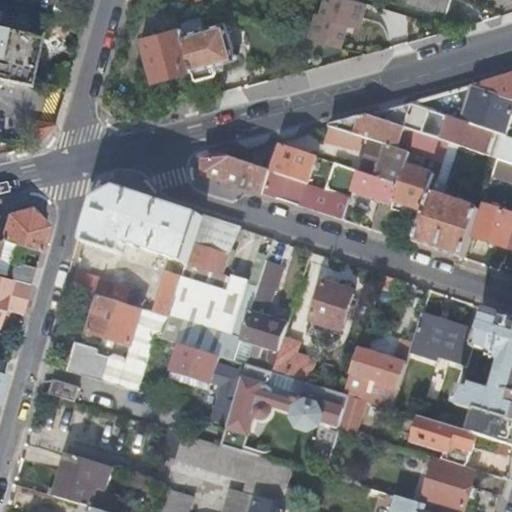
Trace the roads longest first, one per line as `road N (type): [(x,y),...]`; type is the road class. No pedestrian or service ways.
road 1 (residential): [(511,298),(201,200),(170,180),(149,146)]
road 2 (secondary): [(149,146),(511,49)]
road 3 (residential): [(0,453),(73,203),(77,162)]
road 4 (residential): [(77,162),(78,110),(110,0)]
